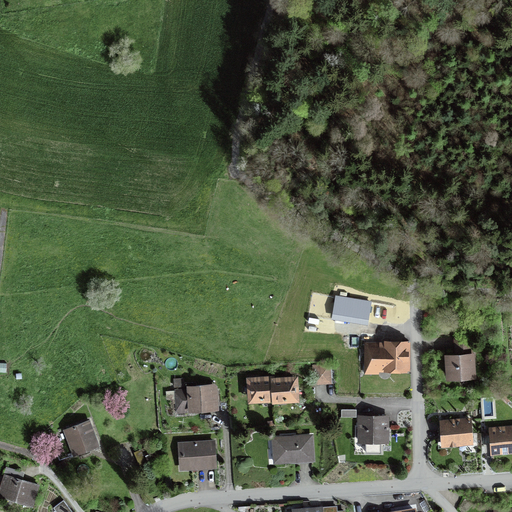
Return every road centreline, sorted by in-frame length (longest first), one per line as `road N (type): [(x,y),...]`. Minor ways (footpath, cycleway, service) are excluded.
road 1 (unclassified): [(419,289),(263,193),(238,167),(235,132),(272,0)]
road 2 (residential): [(157,511),(172,503),(427,483)]
road 3 (residential): [(427,483),(417,403),(419,289)]
